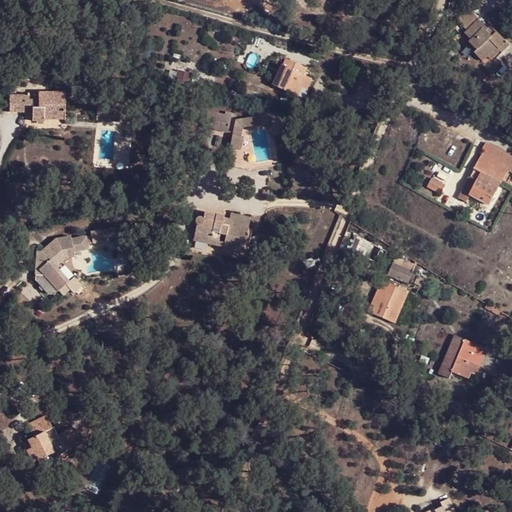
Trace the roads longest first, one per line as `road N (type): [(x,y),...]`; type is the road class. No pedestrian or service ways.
road 1 (residential): [(403,92),(358,177),(296,337)]
road 2 (track): [(296,337),(275,391),(216,489),(217,511)]
road 3 (track): [(367,511),(384,470),(377,449),(275,391)]
road 4 (residential): [(403,92),(511,150)]
